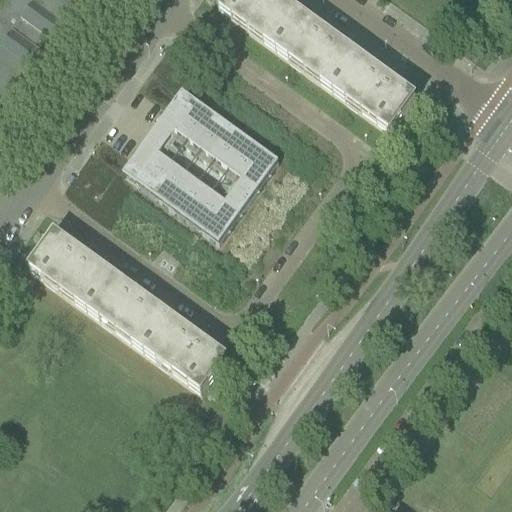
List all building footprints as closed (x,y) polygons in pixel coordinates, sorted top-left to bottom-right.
[(0,0),(0,105),(0,106),(0,107),(38,55),(34,52),(42,40),(47,43),(77,0),(0,0)] [(231,0),(220,16),(277,58),(301,24),(267,0),(231,0)] [(277,58),(334,99),(358,66),(301,24),(277,58)] [(358,66),(334,99),(390,141),(415,107),(358,66)] [(136,190),(135,191),(218,251),(219,250),(277,170),(278,169),(195,109),(194,110),(189,117),(186,115),(177,128),(179,130),(170,142),(233,188),(237,191),(226,205),(223,202),(160,157),(151,169),(148,167),(138,181),(141,183),(136,190)] [(30,277),(87,319),(112,285),(55,244),(30,277)] [(87,319),(144,360),(169,326),(112,285),(87,319)] [(169,326),(144,360),(201,402),(226,368),(169,326)]
